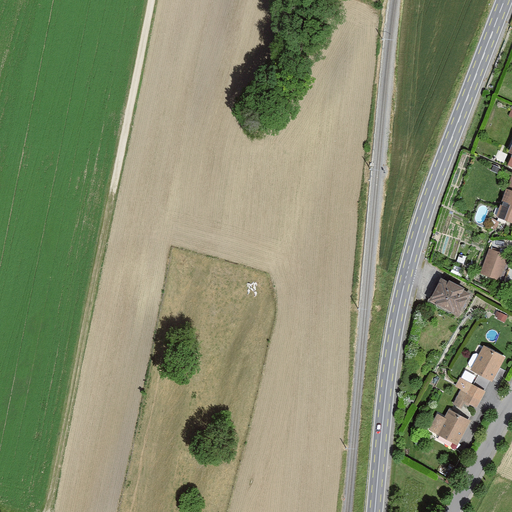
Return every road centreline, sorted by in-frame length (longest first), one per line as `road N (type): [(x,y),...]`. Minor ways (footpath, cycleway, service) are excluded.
road 1 (primary): [(505,0),(407,269),(375,511)]
road 2 (track): [(122,134),(51,511)]
road 3 (track): [(122,134),(150,0)]
road 4 (unclassified): [(452,511),(511,399)]
